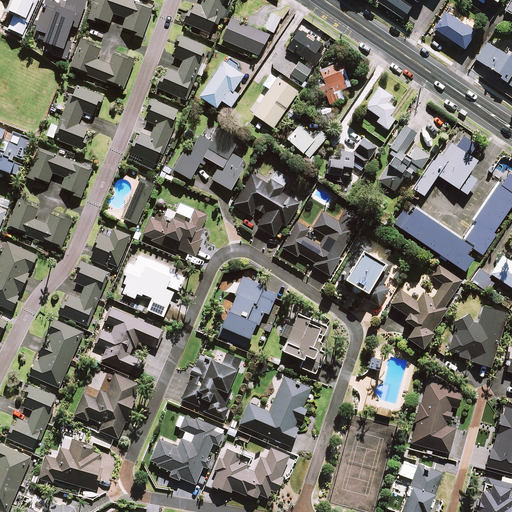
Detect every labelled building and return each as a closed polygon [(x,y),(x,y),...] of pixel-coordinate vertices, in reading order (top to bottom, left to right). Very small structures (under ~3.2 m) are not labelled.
[(152,8),(129,0),(94,0),(88,18),(95,21),(96,18),(110,23),(113,13),(126,18),(122,27),(135,31),(134,34),(142,37),(152,8)] [(195,0),(192,10),(189,9),(184,22),(187,24),(210,33),(214,22),(218,24),(220,18),(225,20),(229,10),(224,8),(227,0),(195,0)] [(449,11),(438,26),(469,47),(479,31),(477,29),(477,28),(469,23),(469,24),(449,11)] [(281,17),(272,13),(264,27),(273,32),(281,17)] [(268,34),(231,19),(222,39),(260,55),(268,34)] [(320,46),(298,32),(288,48),(317,67),(324,56),(317,52),(320,46)] [(208,46),(181,35),(173,56),(183,60),(178,73),(167,68),(158,88),(186,100),(208,46)] [(101,46),(81,38),(71,66),(86,72),(85,74),(107,82),(108,80),(124,86),(134,60),(114,52),(110,64),(96,59),(101,46)] [(490,43),(478,60),(487,67),(487,66),(503,77),(501,78),(508,83),(507,84),(511,87),(511,53),(510,57),(490,43)] [(312,70),(298,61),(289,76),(302,85),(312,70)] [(244,75),(224,62),(200,97),(217,108),(222,100),(231,107),(239,95),(233,91),(244,75)] [(350,86),(341,62),(320,70),(326,84),(322,86),(329,105),(344,99),(340,90),(350,86)] [(278,80),(271,75),(264,85),(269,88),(252,113),(273,128),(299,91),(279,78),(278,80)] [(103,96),(77,86),(74,94),(71,93),(58,127),(51,124),(47,135),(80,148),(88,128),(78,124),(83,112),(95,117),(103,96)] [(392,96),(379,87),(365,107),(380,117),(377,122),(388,129),(395,119),(389,116),(395,108),(387,103),(392,96)] [(145,113),(148,114),(145,121),(155,125),(150,137),(140,133),(129,160),(154,169),(160,154),(162,155),(180,111),(154,100),(151,99),(145,113)] [(298,117),(290,112),(286,117),(294,123),(298,117)] [(446,120),(437,113),(432,120),(441,127),(446,120)] [(314,137),(300,125),(287,139),(309,157),(328,136),(320,130),(314,137)] [(416,133),(405,126),(388,152),(394,156),(378,181),(395,191),(402,179),(408,183),(416,171),(419,172),(429,155),(410,143),(416,133)] [(240,138),(220,127),(212,142),(200,135),(189,155),(183,152),(173,169),(191,179),(200,162),(204,165),(208,158),(219,165),(212,178),(231,189),(247,162),(231,153),(240,138)] [(0,168),(18,175),(23,164),(14,161),(15,160),(13,159),(14,156),(24,160),(32,140),(13,133),(9,142),(1,139),(5,131),(0,128),(0,168)] [(343,177),(351,178),(353,165),(361,170),(377,147),(363,138),(353,153),(341,151),(340,158),(331,157),(328,173),(334,174),(333,180),(342,181),(343,177)] [(438,150),(414,181),(425,190),(440,171),(458,185),(479,159),(455,140),(444,155),(438,150)] [(92,168),(39,148),(27,177),(36,180),(37,177),(49,182),(53,172),(65,177),(61,187),(73,191),(72,194),(81,197),(92,168)] [(463,233),(484,247),(511,202),(511,173),(505,169),(463,233)] [(289,178),(275,170),(267,184),(252,174),(234,204),(251,215),(255,208),(265,213),(257,226),(274,236),(282,223),(286,225),(299,203),(281,192),(289,178)] [(154,184),(141,178),(124,218),(136,224),(154,184)] [(166,204),(166,202),(166,201),(165,199),(164,197),(162,197),(160,196),(158,196),(157,197),(155,198),(154,200),(154,202),(154,204),(155,205),(156,207),(158,208),(160,208),(162,208),(163,207),(165,206),(166,204)] [(39,208),(19,200),(9,224),(24,231),(23,233),(44,242),(45,238),(62,245),(71,220),(52,212),(47,223),(35,218),(39,208)] [(476,250),(414,208),(403,224),(465,266),(476,250)] [(365,222),(343,209),(337,220),(322,211),(313,228),(325,235),(320,245),(305,236),(310,228),(297,221),(282,248),(298,256),(300,253),(315,262),(313,265),(329,275),(355,229),(359,231),(365,222)] [(207,215),(195,210),(189,223),(167,214),(163,223),(150,218),(143,234),(152,238),(151,240),(176,250),(177,248),(194,255),(205,229),(202,228),(207,215)] [(130,235),(113,229),(110,236),(100,233),(90,260),(107,266),(108,263),(118,267),(130,235)] [(381,284),(393,264),(383,258),(382,260),(370,253),(372,248),(360,241),(337,282),(365,297),(379,305),(389,288),(381,284)] [(38,255),(8,242),(0,258),(0,304),(13,310),(38,255)] [(129,263),(124,274),(127,276),(124,283),(127,284),(123,293),(135,298),(138,292),(152,297),(147,309),(164,316),(175,288),(177,289),(184,273),(139,255),(135,266),(129,263)] [(511,261),(502,255),(491,273),(511,287),(511,261)] [(108,273),(83,262),(74,282),(85,286),(79,299),(69,294),(61,314),(87,325),(102,291),(100,291),(108,273)] [(462,279),(439,265),(432,276),(443,283),(433,298),(423,292),(418,301),(400,290),(391,304),(407,315),(404,319),(414,325),(407,337),(423,347),(445,312),(442,310),(462,279)] [(404,271),(396,267),(390,278),(398,282),(404,271)] [(494,278),(479,268),(471,280),(485,290),(494,278)] [(240,283),(235,294),(218,335),(246,347),(255,324),(257,325),(263,311),(269,314),(272,305),(277,294),(265,289),(266,286),(243,276),(240,283)] [(162,329),(111,307),(105,321),(115,326),(111,334),(101,329),(95,344),(106,348),(101,359),(138,375),(144,360),(130,354),(136,339),(155,347),(162,329)] [(456,335),(453,335),(448,350),(460,354),(459,356),(461,357),(467,359),(467,360),(492,368),(508,315),(483,307),(478,323),(473,322),(468,313),(454,322),(458,329),(456,335)] [(327,327),(297,315),(292,327),(285,324),(281,335),(288,338),(283,350),(303,358),(300,366),(315,373),(321,360),(314,357),(327,327)] [(83,331),(54,319),(30,375),(59,387),(83,331)] [(241,359),(227,353),(222,363),(200,354),(195,366),(192,365),(189,372),(192,373),(181,399),(201,406),(204,398),(209,400),(204,411),(224,419),(229,408),(225,406),(231,392),(228,391),(241,359)] [(140,384),(115,373),(107,392),(100,389),(97,398),(88,395),(84,393),(75,415),(88,420),(89,417),(102,423),(99,430),(118,438),(140,384)] [(311,387),(284,376),(269,411),(248,402),(239,424),(290,446),(298,427),(295,426),(298,418),(301,419),(307,407),(303,405),(311,387)] [(462,390),(427,381),(421,403),(419,403),(414,421),(416,422),(411,443),(449,452),(455,428),(448,426),(453,406),(457,407),(462,390)] [(56,396),(30,384),(21,405),(33,410),(28,423),(17,418),(9,438),(33,448),(38,437),(40,438),(53,408),(51,407),(56,396)] [(377,405),(375,414),(391,418),(393,408),(377,405)] [(511,406),(503,405),(487,466),(511,472),(511,406)] [(180,477),(196,484),(197,482),(202,484),(206,475),(200,472),(203,465),(207,466),(211,459),(206,457),(213,442),(218,444),(224,430),(186,413),(180,428),(194,434),(191,441),(182,437),(178,446),(160,438),(149,461),(171,471),(169,475),(179,479),(180,477)] [(237,430),(229,427),(226,434),(234,437),(237,430)] [(96,490),(103,468),(99,466),(101,459),(100,459),(101,454),(93,451),(94,447),(82,444),(83,442),(63,436),(57,459),(46,455),(39,478),(53,482),(54,478),(96,490)] [(7,511),(31,457),(2,445),(0,449),(0,509),(5,511),(7,511)] [(290,455),(287,454),(271,448),(267,459),(260,456),(255,470),(247,468),(249,463),(239,460),(242,454),(227,448),(223,459),(219,457),(214,470),(217,471),(212,484),(231,492),(232,489),(246,494),(247,492),(257,496),(258,493),(268,497),(271,488),(274,489),(274,488),(278,489),(282,477),(281,477),(290,455)] [(415,465),(404,461),(399,474),(412,478),(400,511),(438,511),(442,502),(433,499),(442,473),(419,465),(415,465)] [(511,511),(511,478),(502,476),(501,480),(486,476),(475,511),(511,511)] [(36,489),(30,486),(26,495),(32,498),(36,489)] [(73,511),(74,510),(47,499),(41,511),(27,506),(24,511),(73,511)]
